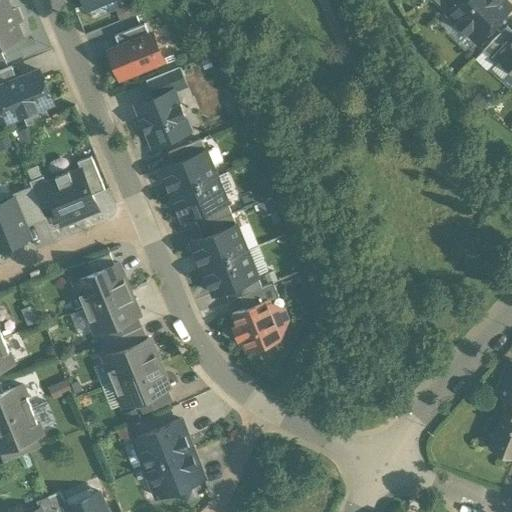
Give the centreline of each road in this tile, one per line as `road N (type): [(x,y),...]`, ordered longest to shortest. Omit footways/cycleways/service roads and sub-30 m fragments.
road 1 (residential): [(48,0),(141,225)]
road 2 (residential): [(141,225),(190,338),(229,386),(261,408)]
road 3 (residential): [(371,456),(511,307)]
road 4 (residential): [(141,225),(0,280)]
road 5 (residential): [(509,511),(371,456)]
road 6 (residential): [(261,408),(371,456)]
